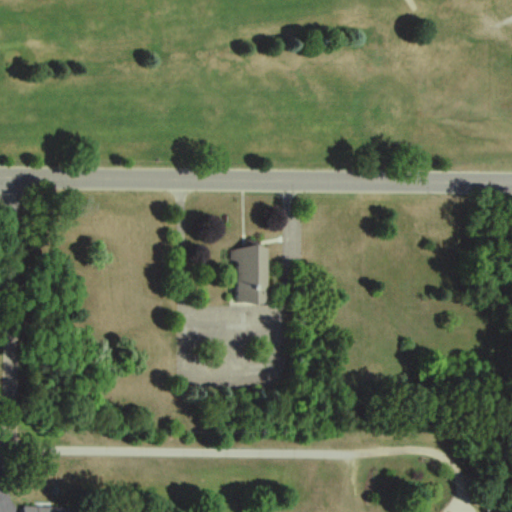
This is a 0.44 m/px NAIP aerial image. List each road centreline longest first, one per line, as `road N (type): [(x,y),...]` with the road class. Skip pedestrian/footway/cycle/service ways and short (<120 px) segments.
road 1 (residential): [(511,181),(0,178)]
road 2 (residential): [(466,511),(444,461),(429,453),(0,449)]
road 3 (residential): [(11,178),(9,450)]
